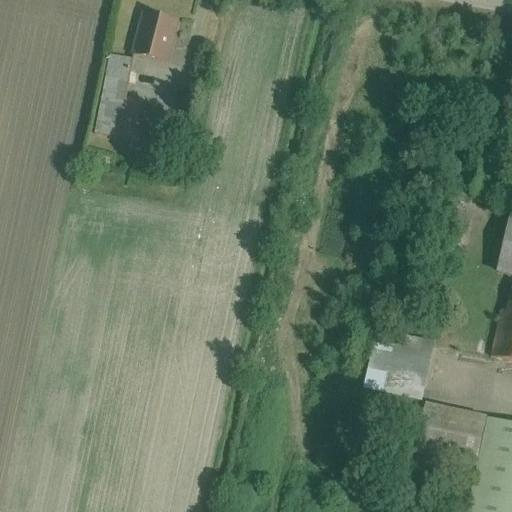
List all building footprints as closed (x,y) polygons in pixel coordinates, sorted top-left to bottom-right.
[(140,17),(131,63),(170,71),(179,24),(140,17)] [(129,103),(121,140),(136,144),(144,106),(129,103)] [(470,163),(462,196),(492,203),(500,170),(470,163)] [(511,236),(502,279),(511,281),(511,236)] [(511,295),(505,294),(490,361),(511,366),(511,295)] [(474,511),(511,511),(511,435),(490,431),(474,511)]
